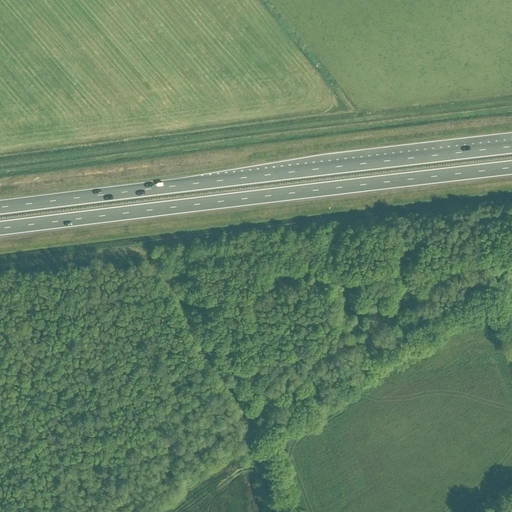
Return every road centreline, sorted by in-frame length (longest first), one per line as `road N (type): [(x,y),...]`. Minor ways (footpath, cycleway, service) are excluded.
road 1 (trunk): [(511,146),(0,207)]
road 2 (trunk): [(0,228),(511,168)]
road 3 (track): [(0,265),(130,249),(150,258),(248,418),(275,511)]
